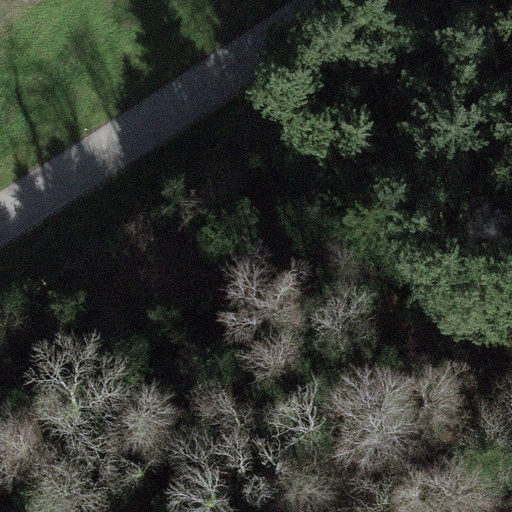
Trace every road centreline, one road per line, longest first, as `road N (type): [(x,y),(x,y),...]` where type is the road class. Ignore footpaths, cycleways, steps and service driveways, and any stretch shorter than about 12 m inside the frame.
road 1 (unclassified): [(0,224),(323,0)]
road 2 (track): [(270,511),(511,408)]
